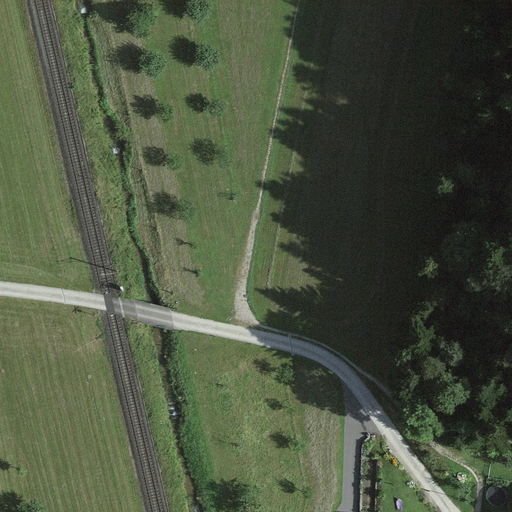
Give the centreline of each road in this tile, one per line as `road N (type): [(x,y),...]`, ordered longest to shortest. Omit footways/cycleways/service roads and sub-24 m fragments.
road 1 (track): [(165,317),(294,348),(342,369),(452,511)]
road 2 (unclassified): [(0,291),(165,317)]
